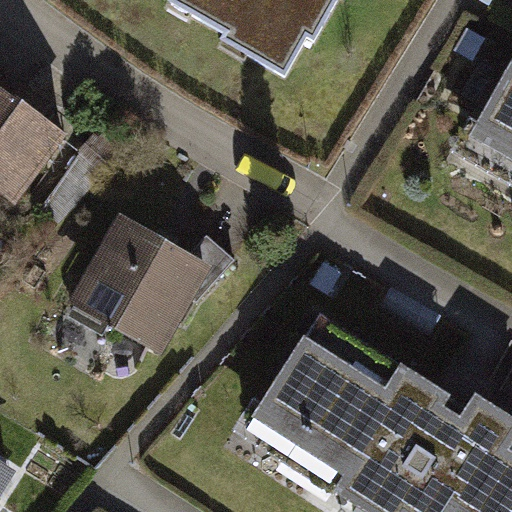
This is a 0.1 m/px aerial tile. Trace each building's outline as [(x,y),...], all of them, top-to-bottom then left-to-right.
[(171,0),(235,36),(228,49),(283,81),(327,5),(343,14),(350,0),(171,0)] [(486,52),(468,42),(455,64),(472,74),(486,52)] [(511,58),(453,158),(511,192),(511,58)] [(63,143),(0,97),(0,203),(13,213),(63,143)] [(42,212),(61,226),(125,155),(98,136),(42,212)] [(206,279),(123,233),(70,328),(153,374),(206,279)] [(342,286),(325,275),(311,299),(328,309),(342,286)] [(438,397),(318,324),(243,446),(330,499),(322,511),(511,511),(511,437),(486,421),(498,402),(452,374),(438,397)] [(0,474),(0,500),(12,482),(0,474)]
